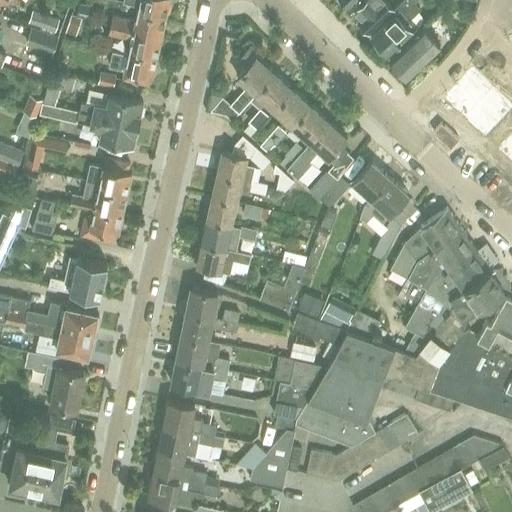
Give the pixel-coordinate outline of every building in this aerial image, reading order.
[(138,9),(166,15),(169,0),(123,0),(123,2),(139,5),(138,9)] [(370,30),(393,7),(386,0),(363,0),(352,12),(360,21),(360,25),(363,28),(367,27),(370,30)] [(389,52),(412,30),(412,29),(417,24),(410,17),(420,8),(412,0),(401,0),(392,9),(395,12),(385,21),(385,22),(371,35),(379,43),(377,45),(384,52),(386,50),(389,52)] [(92,5),(79,2),(76,16),(89,19),(92,5)] [(56,31),(61,17),(34,9),(30,22),(56,31)] [(162,35),(166,15),(138,9),(136,19),(113,14),(111,24),(162,35)] [(81,22),(82,19),(72,15),(66,31),(76,35),(81,22)] [(157,55),(162,35),(111,24),(109,33),(131,38),(129,48),(157,55)] [(408,76),(431,54),(442,44),(423,24),(412,35),(413,35),(390,57),(398,66),(398,70),(403,76),(407,75),(408,76)] [(52,51),(58,36),(32,26),(26,41),(52,51)] [(237,113),(256,92),(274,71),(257,56),(259,53),(250,45),(239,58),(247,65),(237,76),(238,77),(238,76),(248,85),(230,106),(237,113)] [(153,75),(157,55),(129,48),(125,69),(123,78),(147,83),(149,74),(153,75)] [(475,62),(442,97),(449,104),(458,113),(458,112),(462,116),(495,81),(475,62)] [(114,74),(100,71),(98,83),(112,86),(114,74)] [(274,108),(292,87),(274,71),(256,92),(274,108)] [(53,72),(42,102),(55,105),(61,86),(73,89),(76,77),(53,72)] [(511,96),(495,81),(462,116),(466,120),(478,132),(478,131),(485,137),(511,108),(511,96)] [(292,124),(311,103),(292,87),(274,108),(292,124)] [(79,110),(138,123),(143,100),(109,93),(107,104),(95,101),(95,103),(82,100),(79,110)] [(25,114),(37,118),(42,103),(31,99),(25,114)] [(232,119),(237,113),(230,106),(222,99),(211,110),(227,115),(232,119)] [(310,140),(329,119),(311,103),(292,124),(310,140)] [(260,109),(248,122),(250,124),(243,131),(251,137),(269,117),(260,109)] [(67,110),(64,121),(76,124),(77,120),(79,113),(67,110)] [(79,113),(77,120),(91,123),(90,124),(102,127),(100,138),(133,145),(138,123),(79,110),(79,113)] [(309,159),(319,147),(328,156),(335,162),(346,149),(340,144),(348,135),(347,134),(346,135),(329,119),(310,140),(304,147),(293,159),(287,167),(297,177),(311,161),(309,159)] [(260,145),(268,152),(287,130),(279,123),(260,145)] [(511,132),(497,149),(504,155),(503,156),(511,163),(511,132)] [(33,133),(29,146),(65,155),(68,140),(33,133)] [(251,180),(267,183),(267,181),(252,178),(255,165),(245,163),(247,155),(252,156),(263,165),(269,158),(243,135),(235,144),(233,151),(223,149),(217,172),(251,180)] [(22,151),(0,142),(0,156),(17,163),(22,151)] [(293,159),(304,147),(298,142),(287,154),(288,154),(293,159)] [(288,154),(281,162),(287,167),(293,159),(288,154)] [(90,162),(85,182),(99,185),(127,192),(132,171),(128,170),(130,161),(106,156),(104,165),(90,162)] [(0,157),(0,170),(13,175),(18,164),(0,157)] [(372,196),(390,176),(371,160),(353,180),(372,196)] [(295,181),(275,164),(274,172),(280,173),(277,191),(283,190),(285,192),(295,181)] [(337,178),(327,170),(310,189),(320,198),(337,178)] [(265,190),(267,183),(251,180),(217,172),(212,195),(236,201),(239,188),(247,190),(248,186),(265,190)] [(40,180),(24,175),(15,204),(31,209),(40,180)] [(336,211),(329,205),(349,182),(340,175),(337,178),(320,198),(328,205),(319,228),(329,232),(336,211)] [(382,221),(390,213),(408,192),(390,176),(372,196),(364,204),(360,216),(366,221),(373,213),(382,221)] [(123,211),(127,192),(99,185),(85,182),(82,195),(73,193),(71,203),(94,208),(94,205),(123,211)] [(231,224),(236,201),(212,195),(207,218),(231,224)] [(56,200),(42,197),(32,228),(53,234),(58,214),(53,212),(56,200)] [(31,209),(15,204),(12,203),(7,220),(25,226),(31,209)] [(268,208),(246,203),(243,214),(260,218),(260,217),(266,218),(268,208)] [(118,232),(123,211),(94,205),(94,208),(92,217),(89,216),(84,219),(81,233),(113,240),(115,231),(118,232)] [(419,254),(460,225),(448,206),(447,207),(421,225),(405,240),(390,267),(406,276),(419,254)] [(392,216),(391,217),(373,252),(382,257),(401,223),(392,216)] [(256,229),(231,224),(207,218),(202,241),(226,246),(236,249),(239,234),(254,238),(256,229)] [(432,273),(474,244),(460,225),(419,254),(406,276),(412,279),(405,292),(419,299),(432,273)] [(0,257),(10,235),(0,230),(0,257)] [(236,249),(226,246),(202,241),(197,265),(231,272),(234,259),(245,261),(248,251),(236,249)] [(462,284),(489,266),(474,244),(432,273),(419,299),(405,324),(428,336),(450,304),(452,301),(446,292),(461,282),(462,284)] [(306,255),(284,249),(282,259),(304,264),(306,255)] [(49,282),(48,284),(100,296),(105,274),(107,263),(100,261),(77,256),(70,255),(65,278),(51,275),(49,282)] [(305,265),(292,262),(285,284),(297,288),(305,265)] [(463,318),(504,289),(504,287),(489,266),(462,284),(461,282),(446,292),(452,301),(463,318)] [(260,298),(289,308),(297,288),(285,284),(268,277),(260,298)] [(186,310),(213,315),(218,291),(191,285),(186,310)] [(324,297),(304,290),(297,310),(317,317),(324,297)] [(30,318),(92,333),(97,312),(66,305),(64,316),(40,310),(40,311),(29,309),(31,299),(0,292),(0,319),(25,325),(26,323),(29,324),(30,318)] [(511,295),(506,292),(491,321),(487,319),(476,334),(465,327),(459,333),(440,357),(429,387),(511,414),(511,295)] [(332,296),(320,319),(342,327),(346,329),(350,321),(348,320),(355,308),(332,296)] [(465,327),(450,304),(428,336),(417,353),(370,337),(346,329),(326,364),(320,376),(315,386),(313,391),(304,406),(298,416),(299,420),(352,442),(357,439),(367,434),(374,430),(365,415),(376,383),(411,394),(416,382),(429,387),(440,357),(459,333),(465,327)] [(223,317),(239,321),(241,310),(225,307),(223,317)] [(223,317),(213,315),(186,310),(181,334),(208,339),(211,324),(237,330),(239,321),(223,317)] [(293,326),(337,342),(342,327),(298,311),(293,326)] [(88,354),(92,333),(30,318),(29,324),(26,323),(25,325),(25,328),(36,330),(36,331),(59,336),(57,347),(88,354)] [(220,342),(208,339),(181,334),(176,358),(226,368),(228,359),(217,356),(220,342)] [(77,408),(84,371),(63,367),(65,357),(42,352),(29,350),(25,364),(57,370),(51,402),(77,408)] [(224,378),(226,368),(176,358),(171,382),(209,390),(212,375),(224,378)] [(326,364),(297,358),(292,381),(315,386),(320,376),(326,364)] [(313,391),(315,386),(292,381),(281,379),(277,401),(304,406),(313,391)] [(454,396),(418,384),(415,395),(450,407),(454,396)] [(163,423),(215,433),(217,424),(203,421),(204,418),(192,416),(195,403),(168,398),(163,423)] [(25,407),(12,405),(7,429),(19,432),(25,407)] [(278,412),(276,423),(290,426),(295,427),(298,416),(278,412)] [(388,422),(399,442),(416,432),(405,412),(388,422)] [(50,413),(48,425),(72,430),(75,418),(50,413)] [(388,422),(377,428),(389,448),(399,442),(388,422)] [(224,435),(215,433),(163,423),(158,446),(185,452),(196,455),(199,440),(222,445),(224,435)] [(283,485),(295,427),(290,426),(268,451),(255,466),(252,478),(283,485)] [(374,430),(367,434),(379,454),(389,448),(377,428),(374,430)] [(370,459),(379,454),(367,434),(357,439),(370,459)] [(477,459),(478,458),(503,445),(503,444),(473,434),(465,439),(477,459)] [(353,442),(347,446),(359,466),(370,459),(357,439),(352,442),(353,442)] [(467,464),(477,459),(465,439),(455,444),(467,464)] [(235,462),(255,466),(268,451),(255,440),(235,462)] [(458,469),(461,467),(467,464),(455,444),(447,450),(458,469)] [(302,447),(293,445),(288,466),(297,468),(302,447)] [(503,445),(478,458),(483,468),(509,454),(503,445)] [(182,463),(185,452),(158,446),(153,470),(220,484),(205,481),(207,471),(193,468),(194,465),(182,463)] [(347,446),(336,452),(348,472),(359,466),(347,446)] [(34,490),(42,452),(18,447),(10,485),(13,485),(12,490),(27,493),(28,489),(34,490)] [(42,452),(34,490),(40,491),(39,495),(54,498),(55,494),(58,495),(66,458),(70,459),(72,450),(56,447),(54,454),(42,452)] [(310,449),(305,471),(316,474),(322,451),(310,449)] [(448,474),(458,469),(447,450),(437,455),(448,474)] [(322,451),(316,474),(328,476),(333,454),(322,451)] [(333,454),(328,476),(337,478),(348,472),(336,452),(333,454)] [(439,479),(448,474),(437,455),(428,460),(439,479)] [(429,484),(439,479),(428,460),(419,465),(429,484)] [(420,489),(429,484),(419,465),(409,471),(420,489)] [(430,510),(431,510),(472,487),(461,467),(458,469),(448,474),(439,479),(429,484),(420,489),(419,489),(425,501),(430,510)] [(218,493),(220,484),(153,470),(148,495),(175,500),(191,503),(194,491),(203,493),(203,490),(218,493)] [(419,489),(420,489),(409,471),(400,476),(410,495),(419,489)] [(401,501),(410,495),(400,476),(390,482),(401,501)] [(397,503),(401,501),(390,482),(381,487),(392,507),(397,503)] [(382,511),(383,511),(392,507),(381,487),(371,492),(382,511)] [(401,501),(397,503),(401,511),(405,511),(417,506),(425,501),(419,489),(410,495),(401,501)] [(369,511),(382,511),(371,492),(362,498),(369,511)] [(356,511),(369,511),(362,498),(352,503),(356,511)] [(432,511),(431,510),(430,510),(425,501),(417,506),(420,511),(432,511)]
